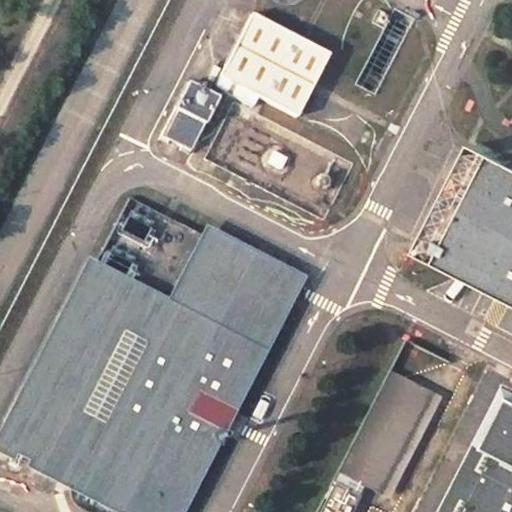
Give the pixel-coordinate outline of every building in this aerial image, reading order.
[(249,16),(218,79),(294,117),(303,97),(325,54),(249,16)] [(187,85),(160,137),(186,151),(213,99),(187,85)] [(303,97),(294,117),(308,124),(318,104),(303,97)] [(426,253),(444,262),(499,154),(480,145),(426,253)] [(511,160),(499,154),(444,262),(511,296),(511,160)] [(207,240),(182,289),(265,331),(290,282),(207,240)] [(91,274),(3,445),(42,465),(130,294),(91,274)] [(182,289),(169,315),(251,357),(265,331),(182,289)] [(42,465),(82,485),(169,315),(130,294),(42,465)] [(169,315),(82,485),(134,511),(171,511),(251,357),(169,315)] [(387,371),(333,473),(356,485),(384,500),(439,398),(387,371)] [(511,511),(511,399),(454,511),(511,511)] [(333,473),(313,511),(342,511),(356,485),(333,473)]
